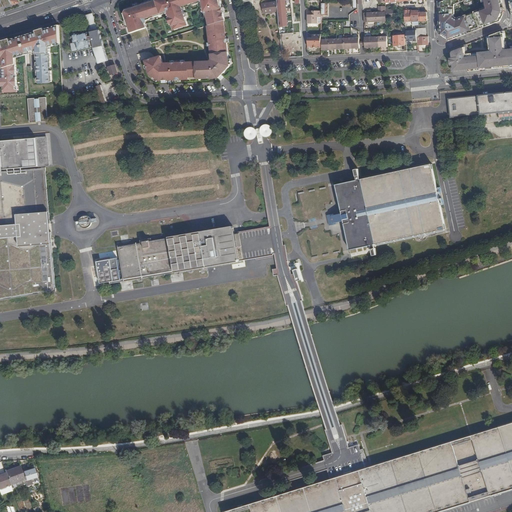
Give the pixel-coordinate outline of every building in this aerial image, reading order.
[(210,25),(224,20),(226,20),(223,7),(221,8),(219,0),(153,0),(126,9),(124,12),(131,32),(147,26),(146,22),(147,19),(146,17),(166,11),(169,12),(170,15),(168,16),(171,23),(172,22),(174,29),(189,24),(183,5),(199,0),(200,0),(202,2),(205,14),(206,13),(209,25),(210,25)] [(277,11),(279,27),(287,26),(284,0),(276,0),(276,1),(277,11)] [(504,13),(501,0),(485,0),(485,1),(455,13),(454,2),(460,0),(461,0),(463,3),(473,0),(472,0),(437,0),(439,34),(449,41),(501,21),(504,13)] [(264,13),(277,11),(276,1),(262,3),(264,13)] [(386,10),(386,7),(379,7),(379,9),(379,13),(375,13),(375,22),(383,22),(383,12),(386,12),(386,10)] [(322,15),(321,11),(314,11),(314,15),(312,15),(308,16),(308,24),(317,24),(318,24),(317,18),(322,18),(322,15)] [(375,22),(375,13),(372,13),(372,11),(367,11),(367,13),(364,14),(364,22),(375,22)] [(427,21),(426,12),(418,12),(418,11),(411,11),(412,21),(418,21),(427,21)] [(95,52),(105,49),(94,17),(93,17),(93,15),(90,16),(89,16),(83,18),(89,36),(87,32),(79,34),(79,33),(73,35),(75,43),(72,43),(73,51),(92,47),(91,41),(95,52)] [(163,84),(173,83),(191,81),(191,79),(203,78),(224,71),(227,68),(228,69),(231,66),(231,64),(227,36),(226,36),(226,33),(224,20),(210,25),(211,32),(209,32),(211,46),(213,47),(215,58),(211,62),(197,63),(196,62),(167,65),(166,66),(164,66),(161,58),(145,64),(150,76),(159,83),(163,83),(163,84)] [(51,27),(25,35),(25,38),(26,52),(36,50),(36,52),(37,60),(38,60),(38,63),(37,63),(37,76),(39,76),(39,78),(38,78),(38,83),(53,83),(52,72),(50,72),(50,68),(52,68),(51,53),(51,48),(55,47),(54,45),(56,45),(59,45),(61,45),(61,44),(59,24),(54,26),(55,28),(52,29),(51,27)] [(417,36),(426,36),(425,28),(416,28),(416,30),(417,36)] [(406,31),(406,42),(413,41),(413,43),(417,43),(417,36),(416,30),(414,30),(413,30),(406,31)] [(511,50),(507,51),(506,50),(505,33),(502,33),(502,31),(491,36),(491,40),(490,40),(491,51),(491,53),(487,53),(487,52),(479,53),(480,54),(473,55),(472,53),(469,54),(467,44),(453,50),(451,53),(451,59),(451,65),(452,65),(453,71),(454,73),(511,66),(511,50)] [(282,52),(302,51),(301,32),(281,33),(282,52)] [(405,45),(404,35),(401,35),(401,34),(397,34),(397,35),(394,36),(394,45),(405,45)] [(26,52),(24,35),(18,37),(18,39),(15,40),(14,38),(11,39),(11,41),(6,43),(5,41),(0,42),(0,57),(2,57),(2,68),(3,68),(3,71),(2,71),(4,92),(18,91),(16,55),(26,52)] [(322,39),(321,35),(313,35),(312,39),(308,39),(308,48),(322,48),(322,39)] [(417,45),(428,45),(428,37),(426,36),(417,36),(417,43),(417,45)] [(351,38),(352,48),(360,48),(359,37),(351,38)] [(380,37),(380,47),(388,47),(388,37),(380,37)] [(322,48),(322,50),(330,49),(329,39),(322,39),(322,48)] [(108,60),(105,49),(95,52),(99,63),(108,60)] [(117,75),(119,74),(116,65),(109,67),(112,75),(116,73),(117,75)] [(117,103),(121,102),(115,83),(111,85),(117,103)] [(100,85),(95,87),(102,108),(107,106),(100,85)] [(511,92),(449,99),(451,117),(499,112),(500,120),(511,119),(511,92)] [(47,97),(40,98),(42,121),(43,121),(43,122),(49,121),(47,97)] [(38,121),(36,98),(29,99),(31,123),(37,122),(37,121),(38,121)] [(273,112),(276,124),(284,122),(283,110),(280,110),(273,112)] [(344,222),(350,251),(447,229),(432,164),(336,186),(342,214),(335,216),(334,215),(327,216),(329,227),(337,225),(336,224),(344,222)] [(0,298),(47,290),(48,295),(57,293),(56,289),(57,288),(56,285),(52,247),(57,247),(56,238),(51,238),(51,234),(52,234),(51,231),(45,231),(44,223),(51,222),(50,219),(46,170),(46,166),(42,166),(42,167),(0,170),(0,298)] [(80,221),(80,223),(81,224),(82,226),(85,227),(87,227),(90,225),(91,224),(92,221),(97,221),(97,217),(91,217),(91,216),(88,215),(86,214),(83,215),(81,217),(80,219),(80,221)] [(274,253),(270,226),(238,232),(238,234),(235,234),(234,228),(232,228),(232,226),(169,237),(169,238),(149,242),(149,240),(143,242),(143,243),(119,247),(124,281),(175,272),(175,273),(238,262),(238,259),(240,259),(240,261),(273,255),(272,253),(274,253)] [(118,259),(97,263),(101,285),(121,281),(118,259)] [(511,425),(368,470),(361,446),(352,449),(345,426),(328,431),(335,454),(325,457),(327,462),(264,481),(266,487),(267,491),(330,472),(333,481),(231,511),(445,511),(494,497),(511,491),(511,425)] [(20,466),(5,470),(6,474),(10,485),(24,481),(22,473),(20,466)] [(34,470),(22,473),(24,481),(26,486),(32,484),(31,480),(37,478),(34,470)] [(0,488),(10,485),(6,474),(0,476),(0,488)]
